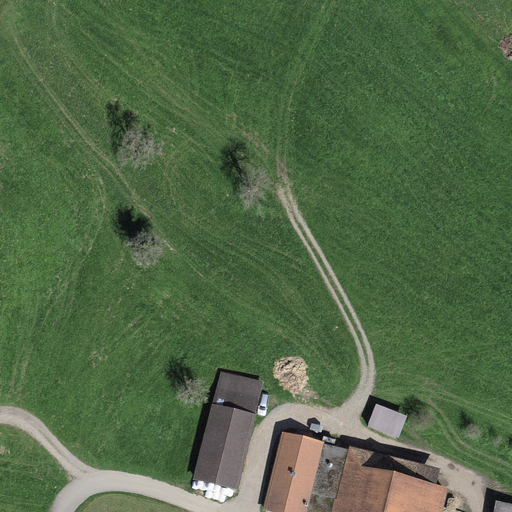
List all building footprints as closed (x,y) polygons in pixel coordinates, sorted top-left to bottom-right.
[(265,381),(221,371),(194,478),(238,489),(265,381)] [(408,415),(377,404),(369,426),(400,438),(408,415)] [(441,469),(283,431),(263,510),(270,511),(442,511),(449,487),(437,483),(441,469)] [(198,483),(196,493),(234,498),(236,489),(198,483)] [(511,511),(511,504),(497,501),(494,511),(511,511)]
